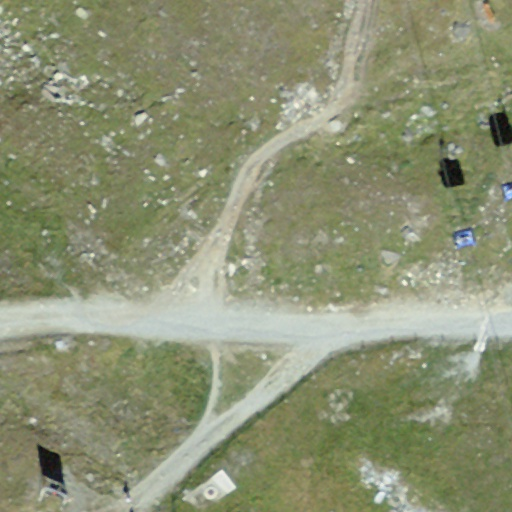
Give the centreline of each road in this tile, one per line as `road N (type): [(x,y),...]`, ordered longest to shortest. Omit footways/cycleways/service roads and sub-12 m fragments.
road 1 (track): [(345,321),(0,315)]
road 2 (track): [(511,320),(345,321)]
